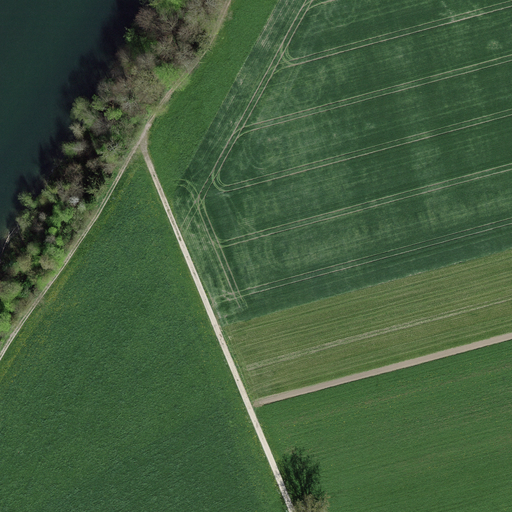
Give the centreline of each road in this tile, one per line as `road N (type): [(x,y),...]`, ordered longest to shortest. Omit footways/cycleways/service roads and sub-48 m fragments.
road 1 (track): [(291,511),(141,140)]
road 2 (track): [(141,140),(0,358)]
road 3 (track): [(228,0),(204,51),(141,140)]
